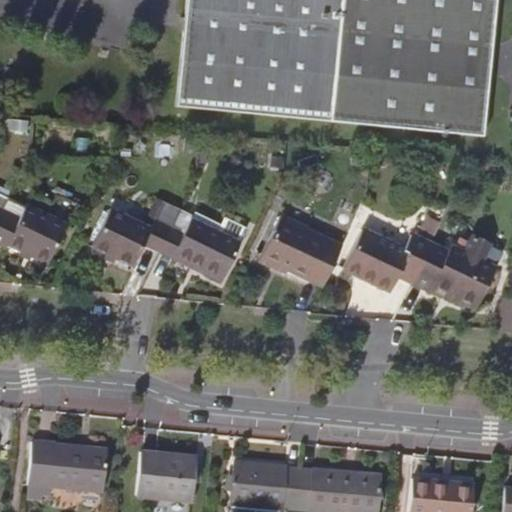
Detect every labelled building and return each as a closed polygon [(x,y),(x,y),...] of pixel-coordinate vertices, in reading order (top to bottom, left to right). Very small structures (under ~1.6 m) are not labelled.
[(484,135),(497,0),(186,0),(177,106),(484,135)] [(0,218),(9,201),(0,196),(0,218)] [(158,251),(180,208),(162,200),(148,226),(109,206),(90,244),(129,264),(141,242),(158,251)] [(9,201),(0,218),(0,244),(7,248),(9,244),(48,263),(68,226),(28,205),(26,209),(9,201)] [(180,208),(158,251),(189,266),(192,259),(222,274),(245,229),(223,218),(220,224),(194,212),(192,214),(180,208)] [(320,285),(340,245),(297,224),(299,221),(282,213),(259,259),(276,267),(278,264),(320,285)] [(411,282),(430,244),(410,234),(402,249),(361,228),(342,267),(389,290),(397,275),(411,282)] [(430,244),(411,282),(428,290),(431,285),(476,307),(495,269),(450,247),(447,252),(430,244)] [(26,485),(102,493),(106,450),(30,443),(26,485)] [(191,501),(195,458),(141,454),(136,496),(191,501)] [(296,509),(299,471),(286,470),(287,467),(234,463),(230,505),(283,510),(283,508),(296,509)] [(299,471),(296,509),(308,510),(307,511),(376,511),(380,477),(312,470),(311,473),(299,471)] [(468,511),(472,485),(411,479),(407,511),(468,511)] [(511,511),(511,489),(504,489),(501,511),(511,511)]
